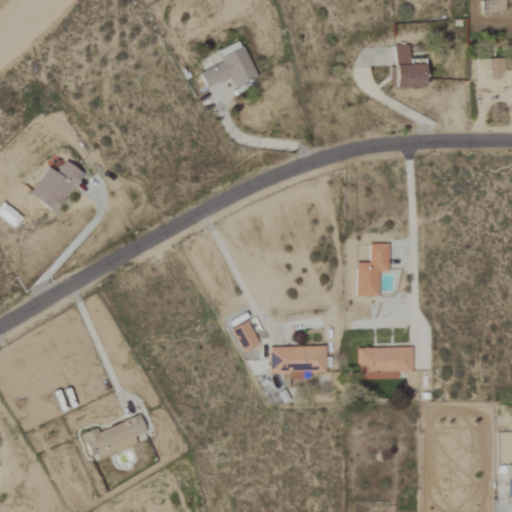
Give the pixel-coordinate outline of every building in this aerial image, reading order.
[(503,0),(480,0),(480,14),(503,14),(503,0)] [(232,88),(254,79),(238,42),(215,51),(221,64),(198,74),(204,88),(228,78),(232,88)] [(422,88),(421,60),(407,60),(406,46),(391,46),(391,78),(389,78),(389,88),(422,88)] [(511,86),(511,70),(501,71),(501,58),(473,59),(474,92),(500,91),(500,87),(511,86)] [(78,172),(60,162),(53,174),(43,169),(27,199),(55,214),(78,172)] [(385,245),(366,245),(366,263),(353,263),(354,297),(376,297),(376,273),(386,272),(385,245)] [(256,346),(246,322),(230,329),(240,353),(256,346)] [(266,349),(267,375),(284,375),(284,380),(308,379),(308,374),(323,374),(323,347),(266,349)] [(353,350),(354,381),(395,380),(395,374),(410,374),(409,348),(353,350)] [(98,462),(135,445),(132,438),(143,433),(136,416),(95,433),(94,429),(78,436),(88,459),(95,455),(98,462)]
